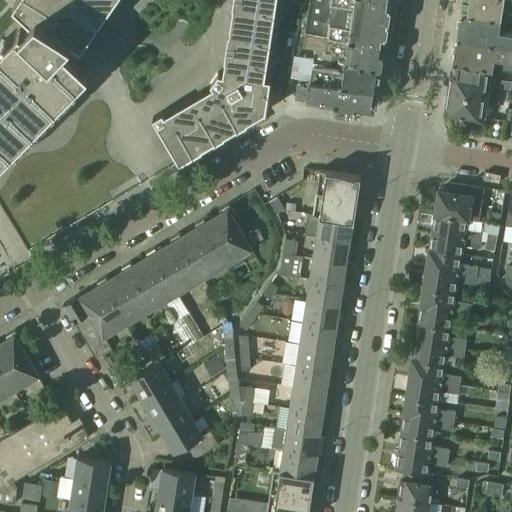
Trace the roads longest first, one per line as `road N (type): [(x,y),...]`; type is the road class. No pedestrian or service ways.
road 1 (residential): [(405,149),(300,134),(32,283)]
road 2 (residential): [(345,511),(405,149)]
road 3 (residential): [(115,511),(122,460),(106,415),(32,283)]
road 4 (residential): [(405,149),(428,0)]
